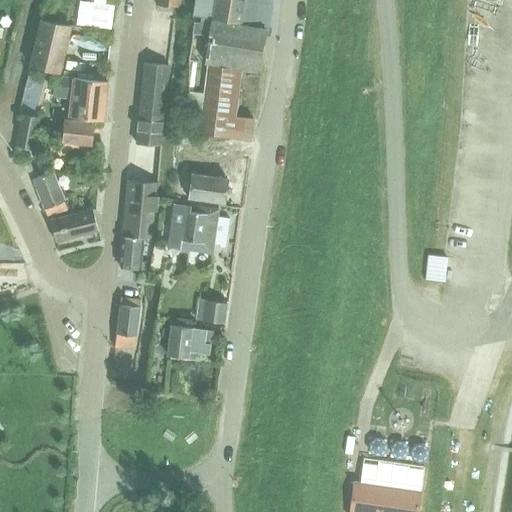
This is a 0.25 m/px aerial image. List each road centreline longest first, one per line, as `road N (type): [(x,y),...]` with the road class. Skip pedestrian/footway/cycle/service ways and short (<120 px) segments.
road 1 (residential): [(221,482),(288,0)]
road 2 (unclassified): [(511,324),(430,320),(396,272),(383,0)]
road 3 (residential): [(105,289),(137,0)]
road 4 (residential): [(86,478),(105,289)]
road 5 (residential): [(105,289),(58,274),(0,170)]
road 6 (residential): [(221,482),(86,478)]
